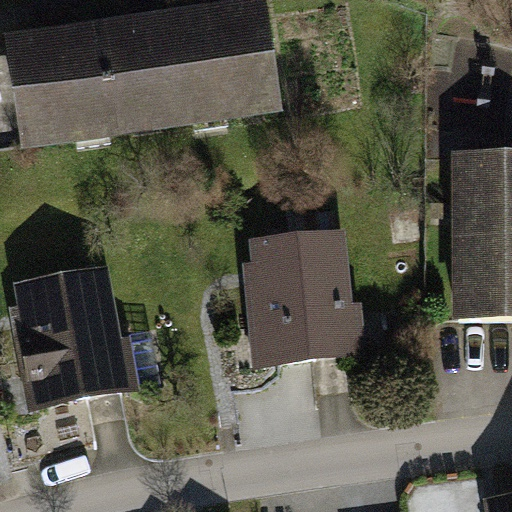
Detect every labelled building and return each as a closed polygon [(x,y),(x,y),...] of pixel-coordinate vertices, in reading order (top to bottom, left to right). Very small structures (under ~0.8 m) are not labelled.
[(273,6),(9,47),(27,164),(291,124),(273,6)] [(511,147),(453,148),(456,320),(511,318),(511,147)] [(348,237),(247,241),(252,367),(369,362),(367,308),(351,309),(348,237)] [(140,390),(112,259),(10,280),(14,297),(3,299),(27,413),(140,390)] [(511,511),(511,492),(482,498),(484,511),(511,511)]
